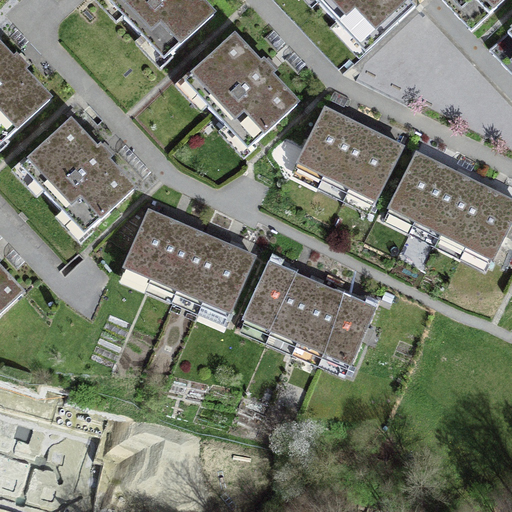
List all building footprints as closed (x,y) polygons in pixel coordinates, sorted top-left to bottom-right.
[(213,16),(198,0),(106,0),(164,62),(213,16)] [(410,3),(406,0),(309,0),(358,51),(410,3)] [(441,0),(472,32),(505,0),(441,0)] [(511,29),(489,51),(504,66),(511,75),(511,29)] [(297,105),(233,37),(184,83),(248,151),(297,105)] [(50,101),(0,47),(0,146),(0,147),(50,101)] [(351,124),(325,111),(298,164),(324,177),(351,124)] [(133,190),(70,122),(21,169),(84,236),(133,190)] [(376,137),(351,124),(324,177),(350,190),(376,137)] [(403,150),(376,137),(350,190),(376,203),(403,150)] [(442,169),(416,157),(390,209),(416,222),(442,169)] [(468,182),(442,169),(416,222),(441,235),(468,182)] [(493,194),(468,182),(441,235),(467,247),(493,194)] [(511,222),(511,203),(493,194),(467,247),(493,260),(511,222)] [(175,225),(148,214),(124,268),(151,280),(175,225)] [(175,225),(151,280),(177,291),(201,237),(175,225)] [(228,248),(201,237),(177,291),(204,302),(228,248)] [(254,259),(228,248),(204,302),(230,314),(254,259)] [(296,277),(269,266),(245,320),(272,332),(296,277)] [(0,315),(23,294),(0,270),(0,315)] [(321,288),(296,277),(272,332),(298,343),(321,288)] [(348,300),(321,288),(298,343),(324,354),(348,300)] [(375,311),(348,300),(324,354),(351,366),(375,311)] [(0,408),(0,503),(30,511),(75,511),(97,436),(0,408)]
